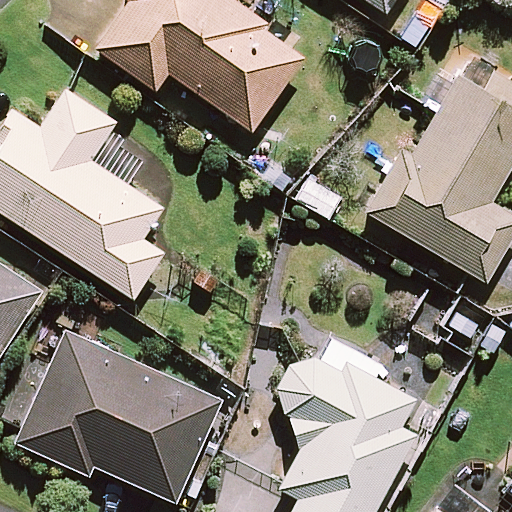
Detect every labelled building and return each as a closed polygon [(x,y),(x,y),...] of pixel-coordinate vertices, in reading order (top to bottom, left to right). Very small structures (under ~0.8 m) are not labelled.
[(125,0),(91,48),(149,90),(162,72),(243,131),(299,54),(223,0),(125,0)] [(360,0),(379,12),(386,0),(360,0)] [(437,0),(404,0),(386,34),(412,48),(437,0)] [(511,87),(487,72),(476,91),(452,76),(405,157),(395,152),(360,212),(478,281),(511,223),(511,218),(483,202),(511,152),(511,87)] [(109,122),(60,91),(35,130),(11,114),(0,130),(0,215),(127,297),(156,252),(135,238),(155,207),(84,161),(109,122)] [(342,196),(302,174),(288,200),(327,222),(342,196)] [(0,340),(33,289),(0,267),(0,340)] [(212,400),(61,333),(12,443),(83,475),(87,465),(168,501),(212,400)] [(373,364),(325,338),(311,366),(291,355),(267,400),(280,406),(294,450),(274,487),(294,498),(286,511),(366,511),(407,436),(392,428),(407,401),(365,378),(373,364)]
